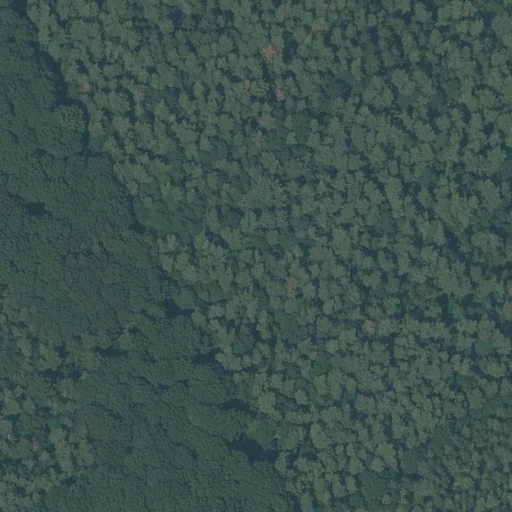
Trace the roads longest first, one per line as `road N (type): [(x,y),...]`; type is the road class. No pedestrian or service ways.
road 1 (track): [(1,0),(280,511)]
road 2 (unknown): [(119,215),(511,14)]
road 3 (unknown): [(0,248),(105,188)]
